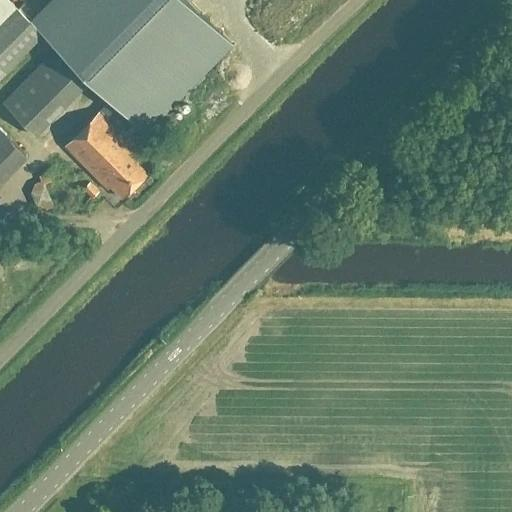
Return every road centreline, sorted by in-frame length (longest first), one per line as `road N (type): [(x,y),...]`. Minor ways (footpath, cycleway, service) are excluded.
road 1 (tertiary): [(23,511),(236,290),(511,23)]
road 2 (unclassified): [(0,361),(360,0)]
road 3 (unknown): [(0,222),(134,225)]
